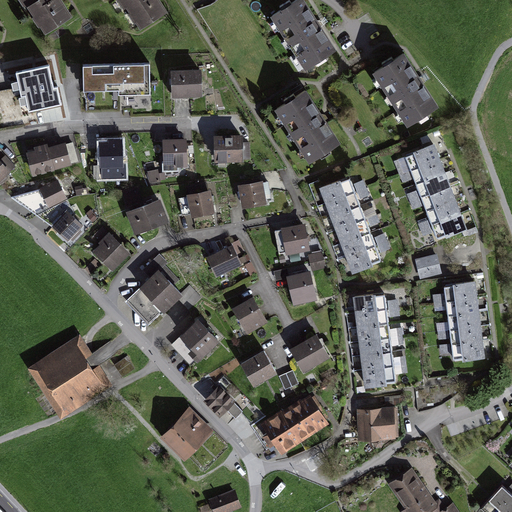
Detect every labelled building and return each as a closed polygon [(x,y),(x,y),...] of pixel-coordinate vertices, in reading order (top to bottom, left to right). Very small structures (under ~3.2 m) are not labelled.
[(60,0),(23,0),(47,35),(73,18),(60,0)] [(122,0),(143,31),(170,13),(161,0),(122,0)] [(310,0),(304,0),(275,17),(306,71),(340,52),(310,0)] [(407,50),(375,68),(407,124),(439,106),(407,50)] [(153,65),(87,66),(87,92),(122,92),(122,97),(154,97),(153,65)] [(56,66),(16,73),(20,100),(24,99),(27,113),(66,107),(63,86),(60,87),(56,66)] [(205,72),(174,73),(175,100),(205,99),(205,72)] [(310,84),(275,104),(307,159),(342,139),(310,84)] [(247,138),(216,138),(216,162),(246,163),(247,138)] [(189,142),(165,143),(166,167),(190,166),(189,142)] [(52,145),(28,152),(35,177),(73,167),(67,146),(54,150),(52,145)] [(124,145),(102,146),(102,166),(97,166),(97,181),(125,180),(124,145)] [(441,145),(408,157),(439,242),(472,230),(469,222),(463,207),(456,188),(453,179),(447,163),(443,151),(441,145)] [(0,158),(0,184),(12,176),(0,158)] [(339,261),(347,258),(320,180),(312,183),(339,261)] [(356,180),(325,190),(327,196),(331,207),(336,221),(341,236),(345,248),(351,266),(354,276),(385,265),(356,180)] [(61,181),(43,189),(51,208),(69,200),(61,181)] [(265,182),(241,186),(245,209),(269,206),(265,182)] [(407,190),(413,206),(424,203),(418,187),(407,190)] [(214,192),(190,195),(192,217),(216,215),(214,192)] [(163,200),(130,212),(139,234),(171,221),(163,200)] [(68,211),(54,228),(72,243),(86,226),(68,211)] [(276,223),(278,252),(285,252),(282,223),(276,223)] [(309,227),(284,230),(287,255),(312,251),(309,227)] [(133,254),(105,228),(94,240),(100,246),(94,253),(115,273),(133,254)] [(235,249),(209,260),(218,280),(243,269),(235,249)] [(437,255),(415,260),(420,278),(442,273),(437,255)] [(325,256),(312,259),(315,274),(328,271),(325,256)] [(182,296),(160,272),(128,301),(150,325),(182,296)] [(313,274),(292,278),(297,306),(319,302),(313,274)] [(481,285),(448,289),(456,363),(489,359),(488,344),(486,331),(485,320),(483,302),(482,292),(481,285)] [(448,294),(435,295),(436,310),(447,310),(447,320),(439,320),(440,350),(451,350),(448,294)] [(388,295),(356,299),(357,305),(359,319),(360,331),(363,349),(364,361),(366,378),(368,388),(400,384),(388,295)] [(257,300),(235,311),(248,337),(271,325),(257,300)] [(366,391),(358,320),(349,321),(358,392),(366,391)] [(203,322),(186,339),(195,348),(191,353),(205,367),(227,345),(203,322)] [(322,336),(295,351),(307,375),(335,360),(322,336)] [(75,346),(41,367),(67,407),(101,386),(75,346)] [(269,354),(246,366),(258,389),(281,377),(269,354)] [(128,356),(115,362),(122,376),(135,369),(128,356)] [(223,388),(209,401),(225,418),(239,406),(223,388)] [(417,395),(419,408),(454,402),(452,389),(417,395)] [(313,395),(267,424),(279,443),(285,453),(331,425),(315,399),(313,395)] [(397,410),(360,412),(361,441),(399,439),(397,410)] [(191,414),(168,437),(190,459),(213,435),(191,414)] [(411,472),(389,486),(404,510),(400,511),(426,511),(434,508),(411,472)] [(511,511),(511,490),(510,489),(505,484),(482,509),(484,511),(511,511)] [(236,491),(212,501),(216,511),(233,511),(243,508),(236,491)]
